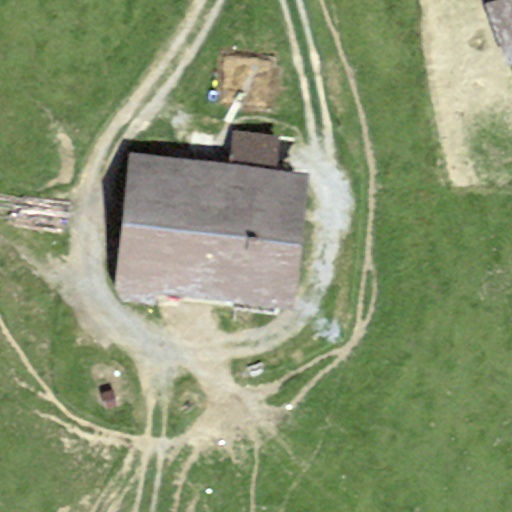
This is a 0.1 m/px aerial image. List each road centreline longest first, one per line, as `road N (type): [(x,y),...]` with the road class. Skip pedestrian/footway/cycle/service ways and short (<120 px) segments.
road 1 (track): [(199,0),(139,115),(39,260),(0,220)]
road 2 (track): [(141,511),(157,413),(139,340),(39,260)]
